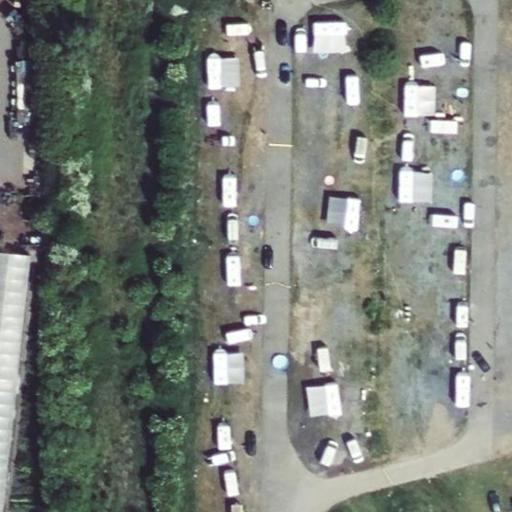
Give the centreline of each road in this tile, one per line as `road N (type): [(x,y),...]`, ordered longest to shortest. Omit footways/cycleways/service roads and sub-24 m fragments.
road 1 (track): [(284,511),(305,491),(418,466),(437,446),(444,47),(431,24),(370,14),(326,43),(314,72)]
road 2 (track): [(314,72),(305,491)]
